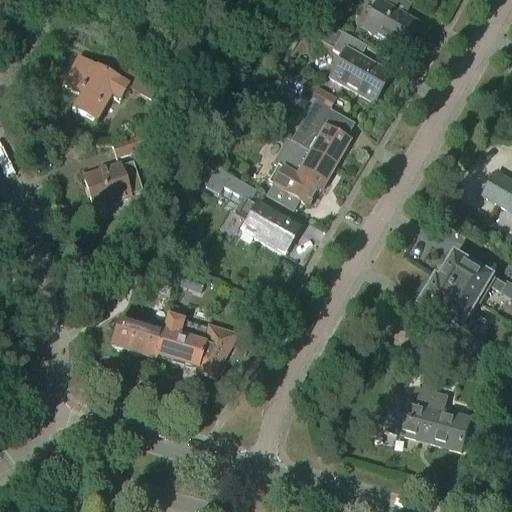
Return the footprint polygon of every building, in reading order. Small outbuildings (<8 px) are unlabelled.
[(402,55),(418,27),(386,8),(390,0),(371,0),(376,3),(360,31),(402,55)] [(220,51),(228,33),(213,26),(205,44),(220,51)] [(331,53),(341,59),(329,81),(372,106),(388,78),(358,61),(365,49),(342,35),(331,53)] [(96,71),(85,65),(78,61),(62,88),(80,98),(72,113),(95,126),(110,100),(119,105),(128,89),(150,102),(157,90),(125,71),(119,83),(96,70),(96,71)] [(336,118),(329,114),(335,103),(289,76),(283,87),(315,106),(303,128),(321,139),(311,157),(333,169),(348,145),(328,133),(336,118)] [(224,103),(229,92),(220,87),(214,99),(224,103)] [(116,161),(145,152),(145,151),(156,148),(157,144),(141,139),(112,148),(116,161)] [(271,168),(280,173),(265,199),(282,209),(288,198),(306,208),(316,192),(319,194),(333,169),(311,157),(286,142),(271,168)] [(93,211),(141,195),(132,167),(84,183),(93,211)] [(216,172),(205,191),(218,198),(222,191),(246,204),(248,205),(249,206),(255,194),(216,172)] [(511,184),(497,176),(484,199),(511,215),(511,184)] [(246,204),(239,216),(249,222),(242,235),(283,258),(297,234),(256,210),(249,206),(248,205),(246,204)] [(480,309),(481,308),(491,291),(501,297),(506,288),(455,257),(448,269),(445,267),(436,282),(477,307),(480,309)] [(140,286),(147,267),(131,260),(124,279),(140,286)] [(436,282),(432,288),(429,286),(422,298),(425,300),(421,307),(472,338),(477,329),(467,323),(477,307),(436,282)] [(207,333),(183,326),(183,324),(168,320),(165,327),(155,359),(196,372),(195,376),(212,381),(237,339),(208,330),(207,333)] [(151,332),(120,322),(111,350),(154,362),(155,359),(165,327),(153,323),(151,332)] [(479,345),(470,359),(496,374),(504,360),(479,345)] [(451,374),(460,356),(442,347),(433,365),(451,374)] [(436,397),(439,386),(425,382),(422,393),(416,391),(412,406),(396,402),(387,434),(461,455),(471,423),(443,414),(447,400),(436,397)]
